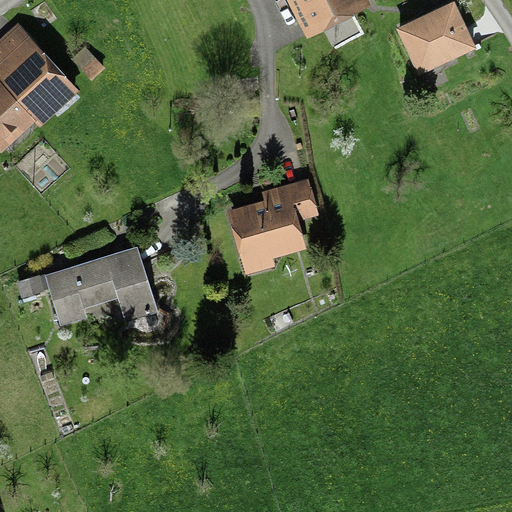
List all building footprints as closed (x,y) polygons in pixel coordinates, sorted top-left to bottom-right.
[(288,0),(306,35),(371,3),(369,0),(288,0)] [(477,45),(455,0),(448,0),(397,24),(419,71),(477,45)] [(0,146),(1,148),(34,118),(40,124),(80,87),(18,21),(0,37),(0,146)] [(86,45),(72,58),(92,79),(105,66),(86,45)] [(265,198),(228,208),(246,272),(276,264),(274,256),(306,247),(299,219),(319,214),(309,176),(262,189),(265,198)] [(125,319),(159,309),(139,243),(45,272),(61,323),(87,315),(85,306),(118,296),(125,319)] [(43,290),(39,274),(17,280),(22,296),(43,290)]
